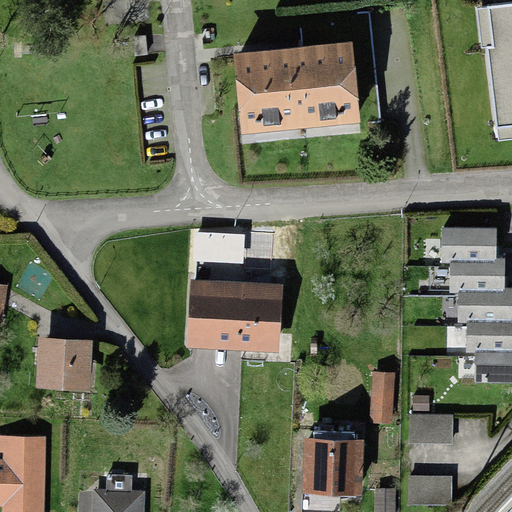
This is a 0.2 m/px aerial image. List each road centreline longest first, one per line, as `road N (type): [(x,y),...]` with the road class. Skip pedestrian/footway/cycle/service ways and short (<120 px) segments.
road 1 (residential): [(245,511),(166,391),(31,222)]
road 2 (residential): [(511,192),(190,210)]
road 3 (residential): [(173,0),(190,210)]
road 4 (residential): [(190,210),(31,222)]
